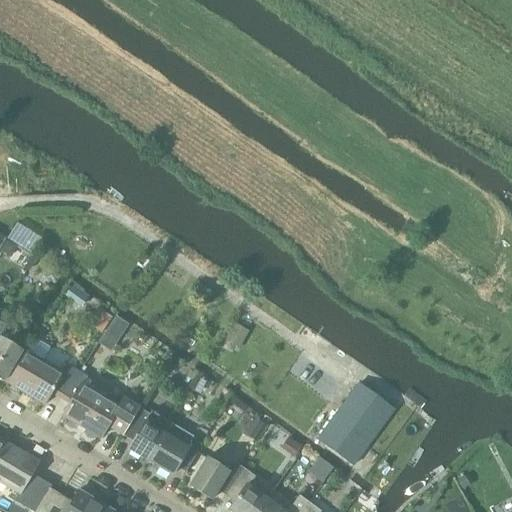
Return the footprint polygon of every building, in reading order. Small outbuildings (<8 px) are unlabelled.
[(18,221),(8,237),(33,252),(43,237),(18,221)] [(6,240),(0,251),(11,258),(17,246),(6,240)] [(31,256),(21,272),(23,273),(28,272),(36,259),(31,256)] [(197,283),(190,294),(207,304),(213,293),(197,283)] [(73,286),(66,296),(82,307),(89,298),(73,286)] [(102,313),(92,329),(100,334),(110,318),(102,313)] [(116,317),(104,336),(115,344),(127,325),(116,317)] [(0,380),(3,382),(21,352),(0,339),(0,334),(5,327),(0,323),(0,380)] [(235,323),(227,337),(240,345),(249,332),(235,323)] [(25,352),(6,384),(44,406),(51,394),(60,399),(76,372),(68,367),(66,366),(62,373),(25,352)] [(76,372),(60,399),(69,404),(62,417),(100,439),(107,428),(122,436),(139,408),(123,399),(118,406),(89,389),(93,383),(88,380),(89,379),(76,372)] [(317,440),(352,466),(393,411),(358,385),(317,440)] [(233,397),(230,401),(243,412),(247,407),(233,397)] [(139,408),(122,436),(132,442),(127,450),(149,463),(172,425),(150,412),(149,415),(139,408)] [(258,421),(248,437),(256,443),(267,427),(258,421)] [(172,425),(149,463),(171,476),(176,468),(185,473),(201,446),(192,440),(193,437),(172,425)] [(5,443),(0,452),(0,483),(18,494),(14,501),(31,511),(35,511),(49,490),(51,486),(31,475),(38,462),(5,443)] [(206,459),(189,487),(211,500),(218,490),(226,496),(244,472),(244,471),(233,464),(227,472),(206,459)] [(255,470),(250,466),(245,473),(250,476),(255,470)] [(244,472),(226,496),(234,502),(228,511),(229,511),(257,511),(267,500),(247,486),(253,478),(250,476),(245,473),(244,472)] [(464,477),(458,481),(463,489),(470,485),(464,477)] [(35,511),(109,511),(110,511),(78,491),(70,503),(60,497),(49,490),(35,511)] [(125,501),(118,497),(112,507),(119,511),(125,501)] [(282,511),(267,500),(257,511),(301,511),(307,503),(299,497),(287,511),(282,511)] [(318,511),(307,503),(301,511),(318,511)]
